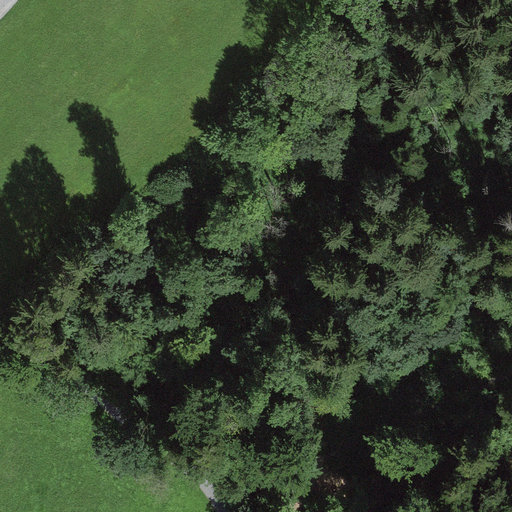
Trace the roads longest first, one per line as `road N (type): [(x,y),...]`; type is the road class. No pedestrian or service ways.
road 1 (track): [(471,327),(394,352),(284,411),(195,444),(158,447)]
road 2 (track): [(220,511),(200,479),(67,375),(0,352)]
